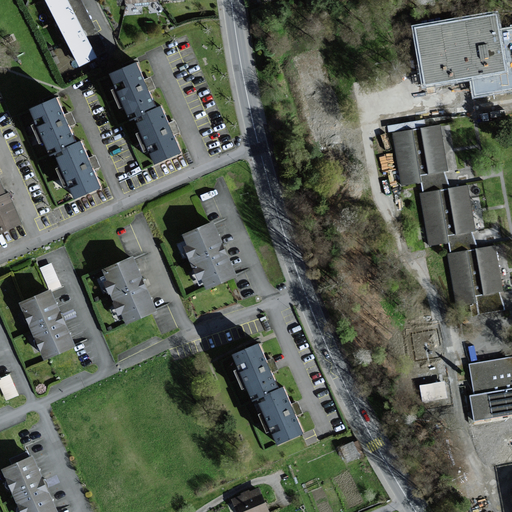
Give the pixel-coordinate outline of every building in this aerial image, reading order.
[(48,0),(50,3),(42,7),(48,17),(55,14),(61,25),(54,29),(59,39),(65,35),(72,47),(66,50),(71,61),(77,58),(80,64),(107,50),(97,32),(87,14),(79,0),(48,0)] [(114,74),(135,120),(138,119),(162,108),(151,84),(141,62),(114,74)] [(35,109),(56,155),(59,154),(82,143),(71,119),(61,97),(35,109)] [(166,106),(162,108),(138,119),(159,163),(187,151),(177,129),(166,106)] [(399,187),(422,184),(424,192),(445,188),(442,173),(447,172),(440,126),(391,134),(399,187)] [(98,166),(87,141),(82,143),(59,154),(79,198),(107,186),(98,166)] [(0,207),(2,206),(0,201),(0,196),(10,192),(0,171),(0,207)] [(468,185),(445,188),(424,192),(418,192),(427,247),(450,243),(452,253),(474,249),(472,232),(475,232),(468,185)] [(0,196),(0,201),(2,206),(0,207),(0,234),(27,222),(12,191),(10,192),(0,196)] [(216,222),(184,235),(208,292),(240,278),(230,254),(216,222)] [(496,246),(474,249),(452,253),(444,254),(452,308),(476,305),(478,314),(502,310),(499,292),(503,291),(496,246)] [(136,256),(104,270),(128,326),(160,313),(148,285),(136,256)] [(54,289),(22,303),(46,359),(78,346),(54,289)] [(237,356),(258,402),(261,401),(285,390),(264,344),(237,356)] [(511,357),(469,365),(474,395),(469,396),(473,421),(511,414),(511,357)] [(431,397),(448,395),(445,378),(429,381),(431,397)] [(289,388),(285,390),(261,401),(282,446),(310,433),(289,388)] [(33,457),(3,470),(22,511),(57,511),(45,484),(33,457)] [(260,488),(232,499),(234,506),(237,505),(240,511),(269,511),(270,511),(260,488)]
